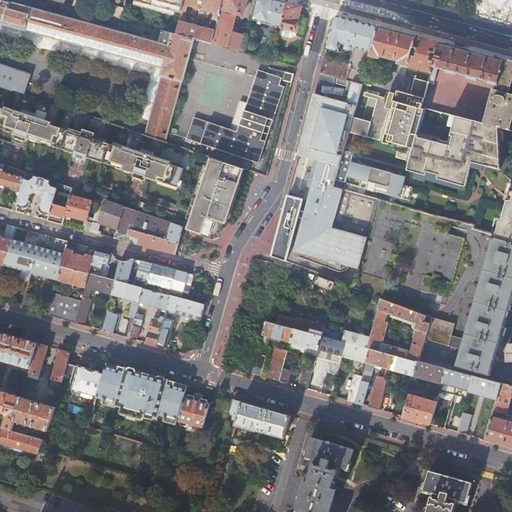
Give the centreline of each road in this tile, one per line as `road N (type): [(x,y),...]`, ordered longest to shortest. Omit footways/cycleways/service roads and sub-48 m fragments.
road 1 (residential): [(201,370),(511,459)]
road 2 (residential): [(228,273),(238,242),(279,181),(327,0)]
road 3 (residential): [(228,273),(0,213)]
road 4 (residential): [(0,315),(201,370)]
